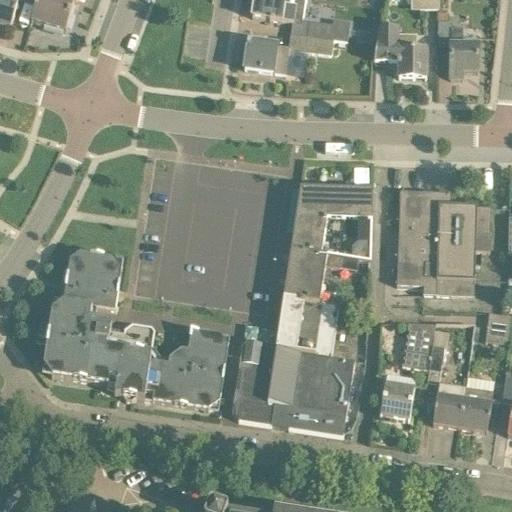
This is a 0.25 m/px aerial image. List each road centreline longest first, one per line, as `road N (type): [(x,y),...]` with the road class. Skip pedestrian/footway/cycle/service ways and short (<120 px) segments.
road 1 (residential): [(50,412),(78,425),(511,488)]
road 2 (residential): [(92,108),(193,125),(506,138)]
road 3 (residential): [(0,279),(50,199),(92,108)]
